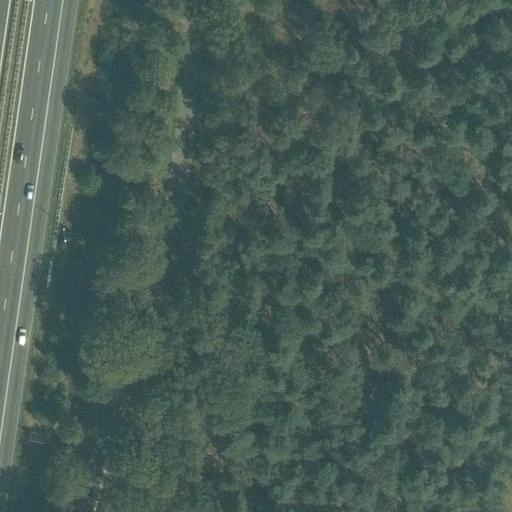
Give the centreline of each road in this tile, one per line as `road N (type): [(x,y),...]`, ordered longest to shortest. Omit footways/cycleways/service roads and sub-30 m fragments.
road 1 (unclassified): [(90,511),(182,231),(205,0)]
road 2 (motorway): [(0,390),(56,0)]
